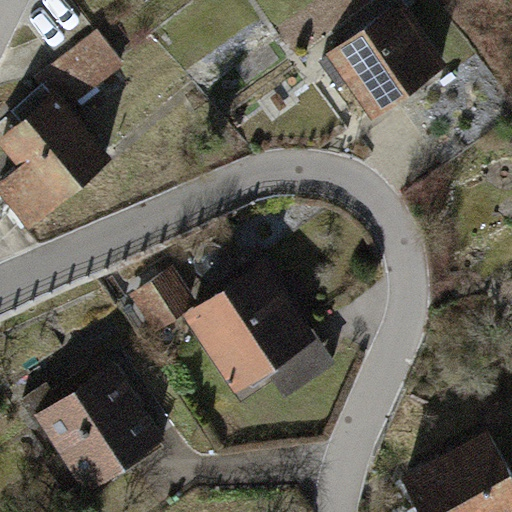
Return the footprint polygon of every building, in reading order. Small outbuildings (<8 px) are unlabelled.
[(436,7),(367,59),(418,126),(486,74),(436,7)] [(21,112),(0,130),(0,137),(19,158),(0,174),(0,185),(32,222),(55,202),(116,149),(57,81),(21,112)] [(321,330),(265,255),(187,312),(244,388),(321,330)] [(163,432),(111,354),(37,403),(90,481),(163,432)] [(511,511),(511,445),(447,478),(463,511),(511,511)]
